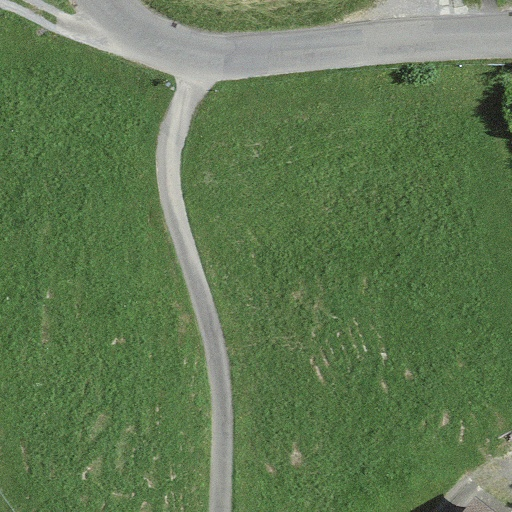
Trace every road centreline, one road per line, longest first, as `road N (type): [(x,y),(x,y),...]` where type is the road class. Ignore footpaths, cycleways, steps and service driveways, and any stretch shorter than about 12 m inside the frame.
road 1 (track): [(219,511),(229,430),(217,318),(169,119),(195,48)]
road 2 (tertiary): [(511,30),(356,49),(195,48),(114,0)]
road 3 (track): [(11,0),(128,48),(195,48)]
